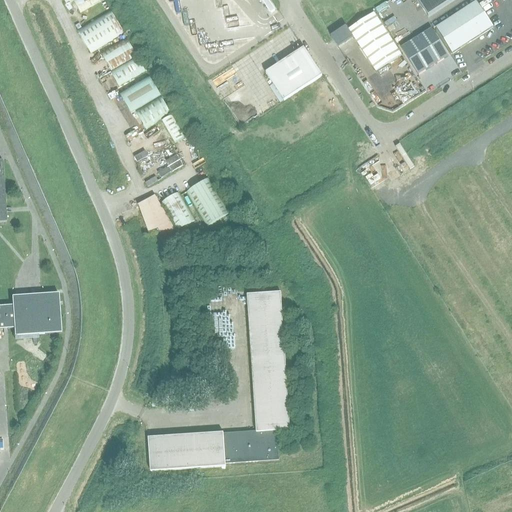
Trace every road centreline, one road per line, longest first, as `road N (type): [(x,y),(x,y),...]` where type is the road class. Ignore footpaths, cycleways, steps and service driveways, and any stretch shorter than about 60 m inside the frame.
road 1 (unclassified): [(55,511),(113,401),(128,344),(122,266),(101,208)]
road 2 (unclassified): [(511,54),(394,130),(375,129),(287,0)]
road 3 (unclassified): [(101,208),(13,5)]
road 4 (unclassified): [(55,0),(142,190)]
